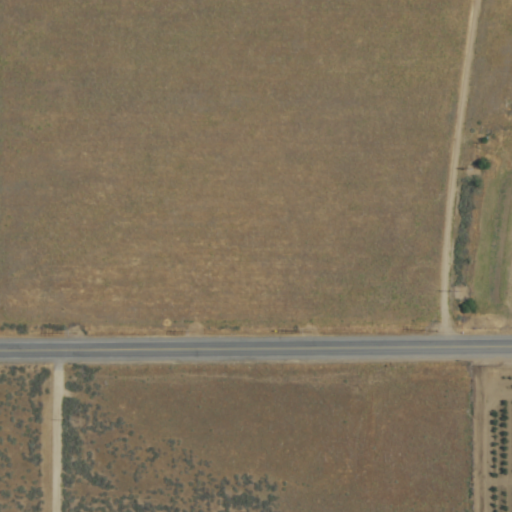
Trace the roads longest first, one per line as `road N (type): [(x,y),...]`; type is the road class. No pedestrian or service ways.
road 1 (secondary): [(0,342),(511,346)]
road 2 (track): [(450,347),(450,226),(476,0)]
road 3 (residential): [(55,342),(53,511)]
